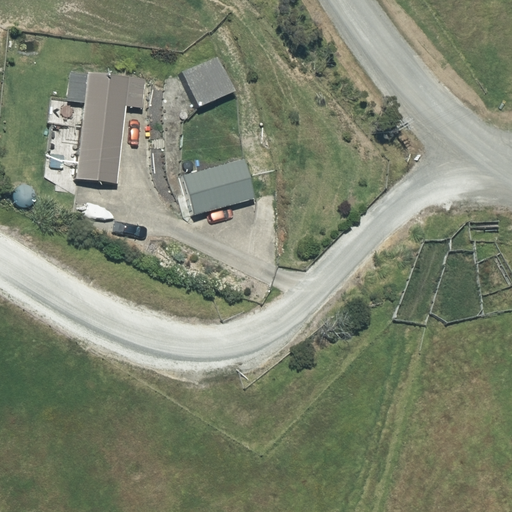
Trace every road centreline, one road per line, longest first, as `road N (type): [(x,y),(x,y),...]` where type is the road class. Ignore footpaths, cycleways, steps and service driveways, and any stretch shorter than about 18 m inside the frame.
road 1 (track): [(462,140),(315,301),(261,333),(208,348),(125,332),(0,263)]
road 2 (residential): [(340,0),(385,61),(511,179)]
